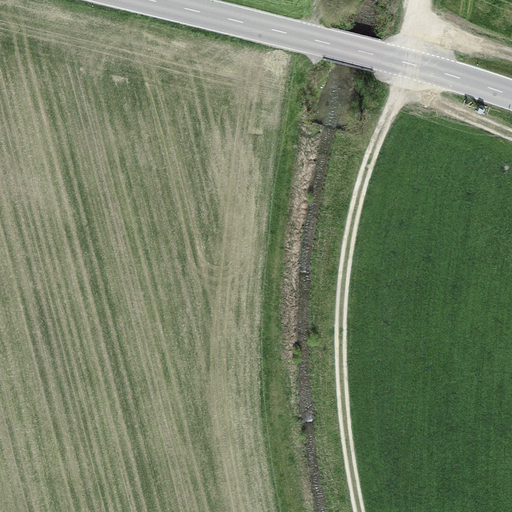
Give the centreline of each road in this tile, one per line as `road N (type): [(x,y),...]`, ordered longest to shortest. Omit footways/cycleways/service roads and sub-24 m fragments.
road 1 (track): [(358,511),(344,415),(345,250),(402,61)]
road 2 (tertiary): [(148,0),(511,94)]
road 3 (track): [(392,94),(511,141)]
